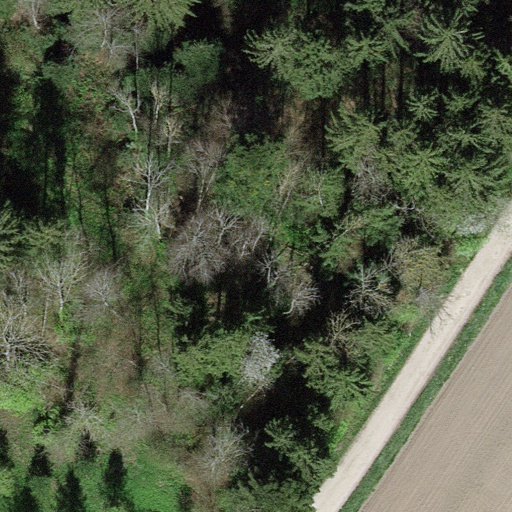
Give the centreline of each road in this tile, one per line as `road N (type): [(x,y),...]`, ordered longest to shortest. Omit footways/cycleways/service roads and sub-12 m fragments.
road 1 (track): [(511,223),(323,511)]
road 2 (track): [(365,0),(480,58),(511,60)]
